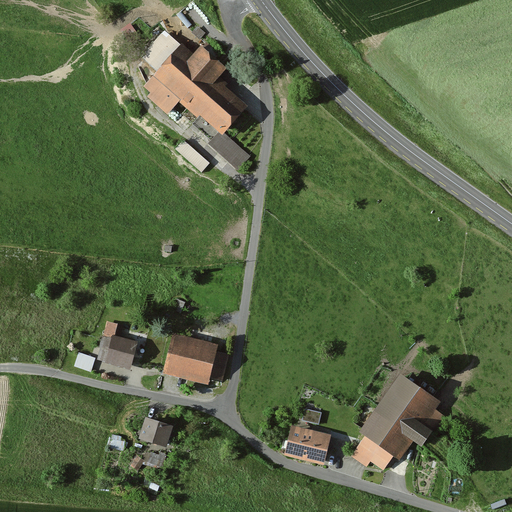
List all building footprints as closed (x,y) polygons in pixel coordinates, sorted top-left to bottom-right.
[(182,101),(220,136),(248,106),(218,79),(227,68),(201,45),(193,55),(165,30),(142,56),(157,70),(142,87),(171,112),(182,101)] [(175,150),(201,173),(210,163),(184,140),(175,150)] [(98,360),(129,369),(138,338),(122,334),(124,325),(109,321),(98,360)] [(217,352),(219,344),(173,333),(163,371),(210,382),(211,377),(222,380),(228,354),(217,352)] [(75,368),(90,373),(95,359),(79,354),(75,368)] [(441,402),(400,373),(360,431),(365,435),(352,455),(381,474),(394,455),(400,459),(414,439),(423,446),(434,430),(426,424),(441,402)] [(301,420),(318,424),(322,408),(305,404),(301,420)] [(139,439),(168,447),(174,426),(145,418),(139,439)] [(285,454),(325,464),(331,435),(291,426),(285,454)] [(124,446),(125,437),(115,437),(115,446),(124,446)] [(144,459),(157,461),(159,451),(146,449),(144,459)] [(132,465),(141,467),(144,454),(135,452),(132,465)]
